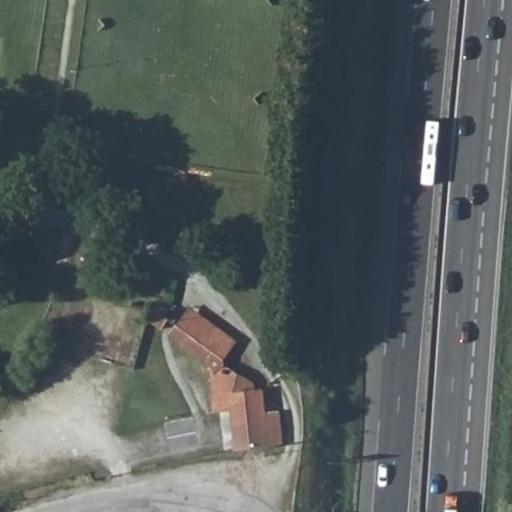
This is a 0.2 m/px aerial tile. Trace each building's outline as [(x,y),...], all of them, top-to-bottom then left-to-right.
[(143,334),(162,346),(169,335),(162,329),(169,319),(151,305),(143,334)] [(181,321),(228,355),(236,343),(189,309),(181,321)] [(162,329),(169,335),(193,354),(213,374),(213,397),(230,396),(231,409),(264,403),(263,388),(254,389),(253,382),(225,365),(225,359),(177,325),(169,319),(162,329)] [(177,325),(225,359),(228,355),(181,321),(177,325)] [(213,397),(214,411),(231,409),(230,396),(213,397)] [(231,409),(236,449),(269,444),(265,413),(264,403),(231,409)] [(280,413),(265,413),(269,444),(283,442),(280,413)]
